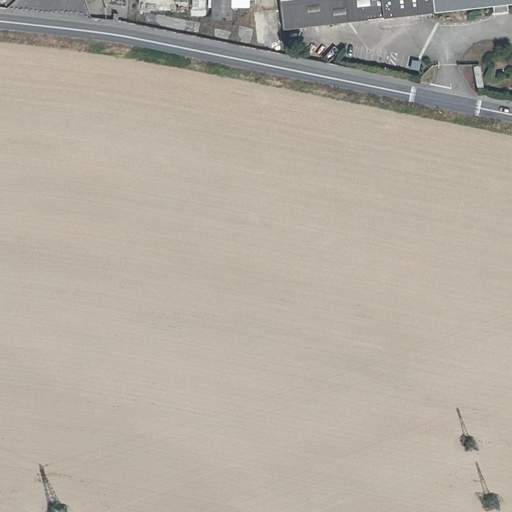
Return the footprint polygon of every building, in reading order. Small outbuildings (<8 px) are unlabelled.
[(139,0),(138,11),(191,13),(190,0),(139,0)] [(206,15),(206,0),(192,0),(192,15),(206,15)] [(211,0),(211,19),(232,20),(232,0),(211,0)] [(511,0),(275,0),(279,30),(492,6),(506,5),(511,3),(511,0)] [(254,15),(256,45),(263,44),(261,15),(254,15)] [(418,70),(420,61),(411,58),(408,68),(418,70)] [(485,86),(480,64),(474,66),(479,87),(485,86)]
